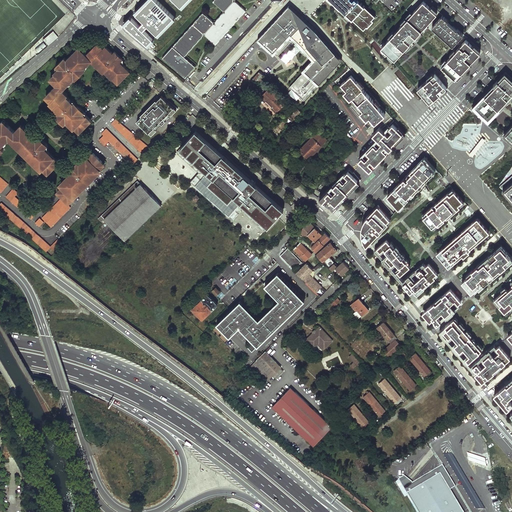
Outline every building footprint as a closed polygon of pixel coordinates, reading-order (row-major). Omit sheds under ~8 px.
[(174,16),(157,0),(148,0),(136,13),(144,21),(140,25),(132,17),(126,23),(147,44),(153,38),(143,29),(148,24),(157,33),(174,16)] [(145,0),(134,11),(136,13),(148,0),(145,0)] [(214,0),(213,1),(225,11),(215,23),(204,12),(163,58),(186,78),(188,76),(197,67),(186,57),(205,35),(216,45),(246,11),(235,1),(235,0),(214,0)] [(338,0),(339,0),(336,4),(340,8),(345,2),(364,19),(359,25),(364,30),(367,27),(368,27),(374,21),(373,20),(376,16),(365,6),(358,0),(338,0)] [(437,13),(423,1),(382,47),(396,60),(437,13)] [(345,2),(340,8),(359,25),(364,19),(345,2)] [(259,39),(257,41),(259,42),(273,55),(275,54),(277,56),(291,41),(312,60),(302,71),(304,73),(289,88),(304,102),(342,60),(315,29),(309,23),(290,5),(259,39)] [(443,15),(432,27),(453,46),(464,34),(458,29),(457,30),(448,21),(449,21),(443,15)] [(126,23),(132,17),(130,16),(124,22),(149,46),(155,40),(153,38),(147,44),(126,23)] [(174,16),(157,33),(159,35),(176,18),(174,16)] [(52,31),(43,39),(48,45),(57,36),(52,31)] [(480,52),(466,40),(442,66),(456,78),(480,52)] [(78,133),(91,120),(82,111),(81,108),(78,105),(80,103),(77,101),(75,99),(72,102),(66,96),(68,95),(62,89),(68,84),(69,85),(75,80),(76,82),(79,79),(81,77),(79,75),(88,67),(87,65),(92,60),(100,69),(99,71),(101,73),(103,75),(106,72),(113,78),(118,82),(129,71),(123,65),(123,58),(115,50),(113,52),(105,45),(103,47),(98,42),(86,54),(79,47),(73,52),(66,58),(64,56),(55,65),(56,72),(55,73),(56,74),(51,79),(57,85),(45,96),(50,101),(49,102),(52,105),(50,106),(57,114),(56,115),(64,124),(66,122),(78,133)] [(260,72),(253,79),(257,83),(264,76),(260,72)] [(511,78),(505,72),(472,106),(488,121),(511,96),(511,78)] [(385,113),(351,74),(341,83),(344,87),(341,89),(369,121),(372,119),(375,122),(385,113)] [(447,87),(435,74),(418,88),(429,102),(447,87)] [(285,104),(269,88),(259,97),(264,103),(265,101),(272,108),(270,109),(275,114),(285,104)] [(157,100),(138,120),(152,135),(157,129),(156,129),(155,127),(169,112),(171,114),(172,115),(178,108),(165,97),(165,98),(160,103),(157,100)] [(292,122),(302,112),(297,107),(287,117),(292,122)] [(155,127),(156,129),(162,123),(161,122),(165,118),(166,119),(171,114),(169,112),(155,127)] [(385,114),(382,119),(389,122),(392,117),(385,114)] [(0,152),(3,150),(0,147),(10,137),(14,141),(13,142),(18,148),(19,146),(24,151),(23,152),(38,168),(40,166),(47,173),(59,161),(48,150),(49,145),(37,134),(36,132),(33,135),(22,124),(15,130),(4,119),(0,122),(0,152)] [(150,147),(116,119),(112,124),(142,154),(150,147)] [(362,156),(359,159),(370,169),(386,151),(403,133),(392,123),(389,126),(388,126),(384,131),(380,126),(373,133),(377,137),(361,154),(362,156)] [(137,159),(107,128),(103,132),(105,135),(100,139),(105,145),(110,140),(133,164),(137,159)] [(284,209),(197,129),(181,147),(208,172),(196,185),(229,215),(241,203),(269,226),(284,209)] [(327,140),(318,131),(298,151),(307,160),(327,140)] [(181,147),(177,151),(199,172),(191,181),(196,185),(208,172),(181,147)] [(77,161),(75,164),(75,166),(70,171),(71,172),(70,173),(70,175),(60,185),(61,186),(56,191),(65,200),(71,200),(80,191),(80,188),(88,180),(91,180),(95,176),(95,173),(99,170),(102,167),(101,161),(93,153),(84,162),(81,161),(79,163),(77,161)] [(426,157),(425,156),(406,175),(407,176),(408,175),(409,175),(426,157)] [(388,195),(399,208),(409,198),(407,197),(411,192),(413,194),(434,171),(429,165),(431,163),(426,157),(409,175),(408,175),(407,176),(406,175),(394,188),(388,195)] [(328,203),(332,199),(337,204),(339,202),(361,179),(353,172),(354,171),(350,168),(345,174),(344,173),(320,198),(322,200),(325,201),(327,202),(328,203)] [(511,176),(501,186),(503,189),(511,181),(511,176)] [(80,188),(80,191),(91,180),(88,180),(80,188)] [(124,239),(160,204),(137,180),(98,218),(101,220),(104,218),(124,239)] [(511,181),(503,189),(510,197),(511,196),(511,197),(511,181)] [(446,190),(434,200),(435,201),(432,204),(431,203),(425,208),(426,210),(422,215),(430,224),(435,220),(437,222),(443,217),(444,218),(448,214),(447,213),(458,203),(456,201),(461,197),(452,187),(447,191),(446,190)] [(5,197),(31,219),(35,214),(14,196),(17,192),(13,188),(5,197)] [(69,208),(60,199),(41,217),(50,227),(69,208)] [(0,211),(46,251),(51,246),(0,203),(0,211)] [(241,203),(229,215),(234,220),(243,211),(265,231),(269,226),(241,203)] [(391,217),(378,205),(367,216),(365,220),(363,224),(362,229),(362,233),(364,239),(366,244),(375,235),(376,236),(390,221),(389,220),(391,217)] [(441,245),(435,250),(448,264),(454,258),(452,257),(456,253),(458,254),(469,244),(468,242),(473,238),(474,240),(483,232),(482,230),(486,226),(477,216),(473,220),(471,218),(451,236),(453,238),(443,247),(441,245)] [(43,221),(39,217),(35,222),(39,226),(43,221)] [(315,227),(309,221),(299,232),(302,235),(303,234),(306,236),(308,234),(315,227)] [(315,227),(308,234),(315,242),(323,234),(318,230),(318,229),(316,227),(315,227)] [(316,251),(330,238),(327,235),(325,232),(323,233),(324,234),(323,234),(315,242),(311,246),(316,251)] [(375,235),(366,244),(367,246),(376,236),(375,235)] [(451,236),(441,245),(443,247),(453,238),(451,236)] [(292,246),(297,240),(294,237),(288,242),(292,246)] [(63,243),(58,239),(51,246),(55,251),(63,243)] [(403,257),(404,256),(395,246),(394,247),(387,239),(375,249),(398,276),(410,265),(403,257)] [(312,254),(300,242),(294,248),(306,260),(312,254)] [(337,249),(331,242),(316,254),(332,270),(335,268),(337,266),(328,257),(337,249)] [(462,281),(471,292),(510,258),(500,245),(494,250),(495,252),(462,281)] [(301,262),(288,248),(280,255),(294,269),(301,262)] [(313,269),(306,262),(297,271),(303,278),(308,273),(313,269)] [(348,268),(343,262),(337,266),(335,268),(341,275),(348,268)] [(403,281),(416,295),(422,290),(421,289),(439,273),(429,262),(426,265),(423,262),(403,281)] [(321,286),(308,273),(303,278),(316,291),(321,286)] [(304,304),(277,276),(265,288),(264,289),(278,304),(258,323),(257,322),(240,305),(216,328),(229,341),(239,331),(257,350),(304,304)] [(307,282),(306,283),(317,295),(318,294),(307,282)] [(506,287),(495,297),(506,310),(511,304),(511,282),(511,283),(511,282),(511,284),(508,289),(506,287)] [(215,287),(212,291),(216,296),(220,292),(215,287)] [(433,318),(438,323),(444,318),(445,319),(461,305),(460,304),(463,301),(451,288),(423,312),(431,320),(433,318)] [(218,304),(207,293),(192,308),(203,319),(218,304)] [(340,300),(337,297),(331,303),(334,306),(340,300)] [(369,309),(359,297),(351,304),(356,310),(354,312),(359,318),(369,309)] [(463,329),(464,328),(459,322),(458,323),(454,318),(440,330),(467,362),(482,349),(475,340),(474,341),(470,336),(466,330),(465,331),(463,329)] [(384,321),(377,326),(391,343),(396,339),(397,338),(394,334),(395,334),(384,321)] [(333,340),(320,326),(316,330),(315,330),(313,332),(306,339),(314,348),(319,343),(324,348),(333,340)] [(401,345),(396,339),(391,343),(384,349),(387,353),(384,356),(386,358),(401,345)] [(255,350),(249,344),(247,347),(252,352),(255,350)] [(500,344),(497,347),(495,344),(470,365),(483,380),(511,357),(500,344)] [(284,370),(266,351),(251,365),(251,366),(248,369),(250,372),(252,370),(264,383),(272,375),(275,378),(284,370)] [(415,352),(410,357),(426,376),(431,371),(415,352)] [(359,362),(352,354),(349,357),(354,363),(350,366),(353,368),(359,362)] [(400,365),(394,370),(410,389),(416,384),(400,365)] [(384,378),(378,383),(394,402),(400,397),(384,378)] [(508,409),(511,405),(511,381),(508,385),(506,384),(494,394),(508,409)] [(272,405),(313,445),(331,426),(291,386),(272,405)] [(363,396),(379,415),(385,410),(369,391),(363,396)] [(353,404),(348,408),(365,427),(370,423),(353,404)] [(484,459),(466,453),(468,462),(486,468),(484,459)] [(443,455),(476,509),(484,509),(451,454),(443,455)] [(415,511),(461,511),(449,492),(455,489),(442,467),(412,485),(403,478),(398,481),(415,511)]
